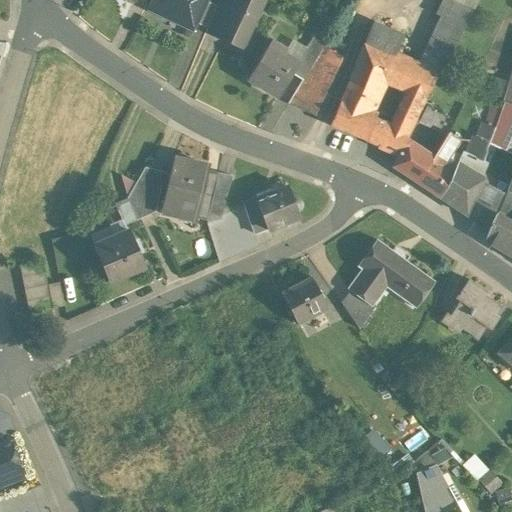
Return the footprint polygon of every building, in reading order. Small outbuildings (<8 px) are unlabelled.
[(204,0),(154,0),(150,9),(164,16),(167,11),(193,23),(204,0)] [(230,5),(218,0),(204,33),(215,38),(230,5)] [(232,0),(230,5),(215,38),(241,50),(264,2),(259,0),(232,0)] [(473,8),(453,0),(442,0),(436,14),(441,16),(416,67),(419,68),(435,75),(439,77),(473,8)] [(476,0),(453,0),(473,8),(476,0)] [(401,37),(372,25),(364,42),(394,55),(401,37)] [(314,36),(298,64),(291,75),(302,82),(322,47),(325,42),(314,36)] [(288,53),(268,42),(247,80),(279,98),(291,75),(298,64),(286,57),(288,53)] [(416,67),(393,56),(394,55),(364,42),(353,69),(354,69),(380,81),(407,93),(419,68),(416,67)] [(341,58),(322,47),(302,82),(293,94),(288,105),(314,117),(341,58)] [(379,145),(377,149),(396,157),(405,139),(435,75),(419,68),(407,93),(407,94),(388,128),(379,145)] [(380,81),(354,69),(345,90),(372,101),(380,81)] [(511,71),(503,100),(506,101),(511,104),(511,71)] [(372,101),(345,90),(330,126),(379,145),(388,128),(373,122),(375,117),(366,113),(372,101)] [(511,104),(506,101),(495,129),(490,144),(489,144),(511,154),(511,104)] [(441,114),(426,106),(417,123),(433,130),(441,114)] [(495,129),(482,124),(477,138),(490,144),(495,129)] [(447,133),(432,156),(433,157),(416,183),(440,199),(451,175),(440,167),(458,139),(447,133)] [(477,138),(473,136),(466,154),(482,161),(489,144),(490,144),(477,138)] [(432,156),(405,139),(396,157),(392,167),(416,183),(433,157),(432,156)] [(466,154),(462,152),(456,164),(479,177),(486,163),(466,154)] [(208,167),(172,158),(159,212),(194,221),(195,219),(206,171),(208,167)] [(479,177),(456,164),(451,175),(440,199),(465,216),(484,180),(479,177)] [(143,168),(126,199),(126,200),(135,221),(154,213),(163,173),(143,168)] [(217,174),(206,171),(195,219),(206,221),(205,220),(217,174)] [(230,177),(217,174),(205,220),(206,221),(206,223),(219,220),(219,222),(230,177)] [(287,187),(255,200),(266,229),(266,230),(298,218),(296,212),(298,210),(300,208),(301,205),(300,203),(299,200),(296,199),(294,198),(291,199),(287,187)] [(511,187),(510,187),(499,214),(511,222),(511,187)] [(126,200),(113,204),(123,227),(135,221),(126,200)] [(266,229),(255,200),(242,205),(247,218),(250,227),(252,234),(266,229)] [(511,222),(499,214),(488,240),(511,255),(511,222)] [(125,231),(93,245),(108,282),(142,268),(126,230),(125,231)] [(392,252),(377,241),(359,265),(362,268),(347,288),(349,290),(366,303),(367,301),(384,279),(417,302),(431,283),(391,254),(392,252)] [(42,262),(18,266),(28,313),(63,306),(58,283),(47,285),(42,262)] [(310,278),(280,294),(296,325),(326,309),(310,278)] [(487,293),(468,280),(455,300),(459,303),(449,317),(445,314),(443,317),(477,340),(487,326),(491,329),(499,318),(495,315),(501,306),(486,296),(487,293)] [(366,303),(349,290),(340,303),(359,330),(374,307),(367,301),(366,303)] [(45,388),(93,491),(186,449),(172,417),(190,408),(180,386),(131,409),(125,395),(94,409),(86,392),(132,371),(117,339),(71,360),(78,374),(45,388)] [(511,339),(500,354),(511,364),(511,339)] [(0,485),(20,477),(10,448),(12,444),(10,439),(5,436),(0,438),(0,485)] [(465,463),(479,479),(491,467),(477,452),(465,463)] [(451,511),(428,469),(415,474),(423,511),(451,511)]
